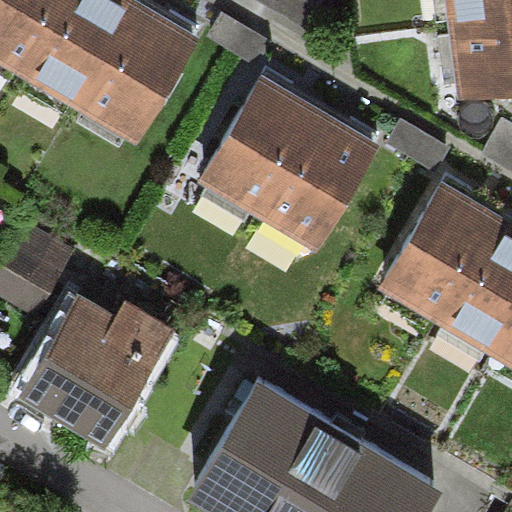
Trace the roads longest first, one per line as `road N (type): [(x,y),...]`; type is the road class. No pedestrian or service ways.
road 1 (unclassified): [(140,511),(0,428)]
road 2 (unknown): [(430,0),(445,73),(466,98),(511,120)]
